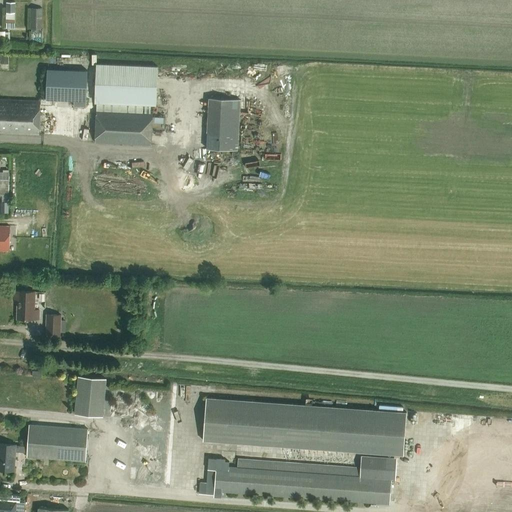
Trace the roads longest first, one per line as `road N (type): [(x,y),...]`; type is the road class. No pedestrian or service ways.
road 1 (track): [(0,341),(511,390)]
road 2 (track): [(210,78),(228,65),(262,65),(511,80)]
